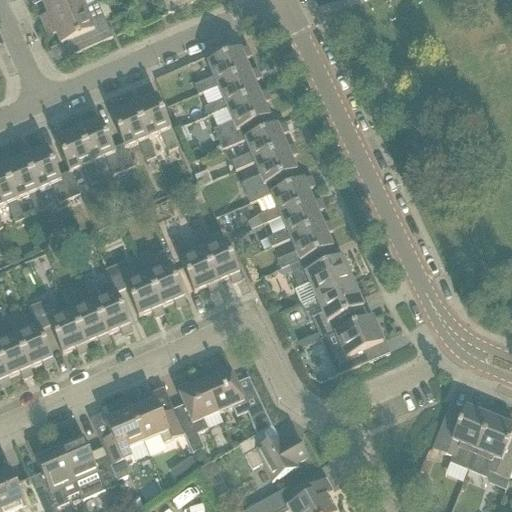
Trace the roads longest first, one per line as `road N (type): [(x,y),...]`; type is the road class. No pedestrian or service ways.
road 1 (residential): [(390,511),(351,446),(279,391),(256,334),(234,326),(0,427)]
road 2 (residential): [(273,0),(294,19),(422,291),(463,346)]
road 3 (residential): [(40,103),(273,0)]
